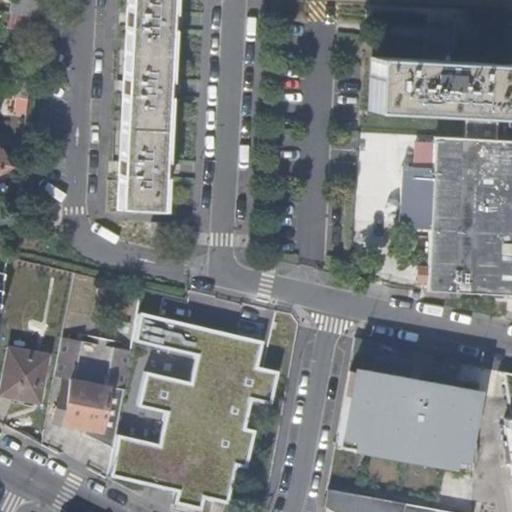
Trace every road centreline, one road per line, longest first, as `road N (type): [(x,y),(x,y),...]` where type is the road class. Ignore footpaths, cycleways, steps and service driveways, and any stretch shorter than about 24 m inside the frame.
road 1 (residential): [(221,275),(142,253),(106,236),(86,214),(89,0)]
road 2 (residential): [(237,0),(221,275)]
road 3 (residential): [(334,302),(291,511)]
road 4 (residential): [(511,339),(334,302)]
